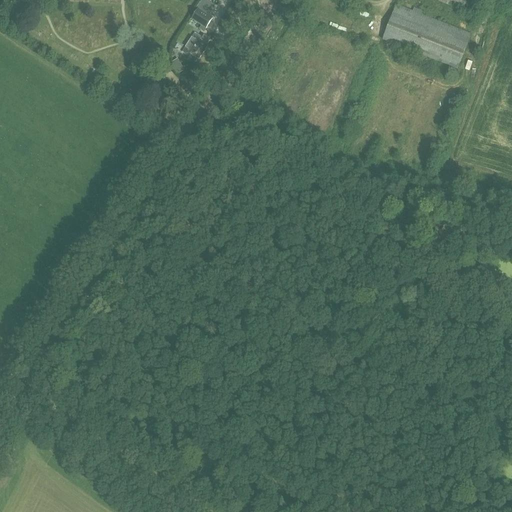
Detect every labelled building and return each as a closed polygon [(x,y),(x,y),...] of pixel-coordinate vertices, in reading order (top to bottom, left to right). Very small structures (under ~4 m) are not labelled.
[(435,0),(478,17),(482,4),(470,0),(435,0)] [(383,40),(458,70),(472,34),(396,5),(383,40)] [(192,19),(206,29),(213,19),(198,9),(192,19)] [(207,45),(211,40),(204,36),(202,38),(195,33),(182,53),(190,57),(188,60),(195,64),(198,59),(199,60),(208,46),(207,45)] [(305,62),(313,64),(315,56),(308,54),(305,62)] [(173,67),(177,75),(179,74),(184,71),(177,60),(172,63),(171,64),(173,67)] [(139,118),(148,124),(152,119),(142,112),(139,118)]
